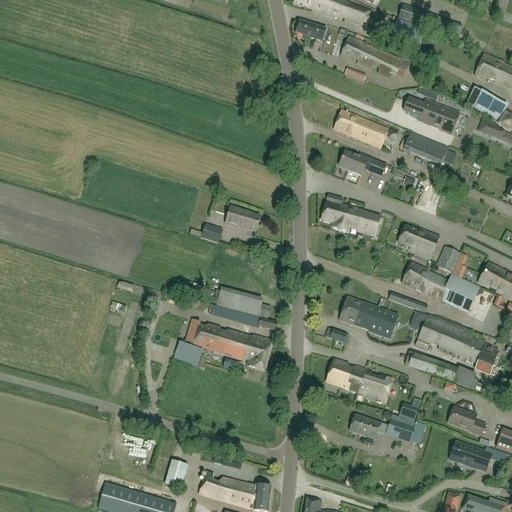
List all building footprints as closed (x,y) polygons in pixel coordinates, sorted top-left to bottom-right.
[(367,25),(371,12),(350,5),(339,0),(294,0),(293,4),(298,6),(333,19),(335,16),(366,28),(367,25)] [(451,23),(403,6),(398,20),(447,37),(451,23)] [(420,46),(426,32),(426,30),(397,20),(391,36),(420,46)] [(322,43),(326,30),(299,21),(295,34),(303,37),(322,43)] [(447,39),(458,42),(462,30),(451,27),(447,39)] [(409,65),(402,62),(361,43),(363,38),(356,35),(354,40),(349,38),(339,58),(350,63),(352,58),(359,61),(357,65),(371,71),(373,66),(379,69),(377,74),(388,78),(390,73),(396,76),(396,77),(403,80),(409,65)] [(503,64),(484,55),(474,77),(486,82),(488,79),(495,81),(494,84),(511,91),(511,68),(509,67),(510,65),(504,62),(503,64)] [(327,77),(329,69),(305,65),(304,73),(327,77)] [(506,109),(474,91),(466,105),(498,123),(504,114),(506,109)] [(429,92),(426,99),(435,102),(438,96),(429,92)] [(433,128),(441,107),(425,101),(423,105),(409,99),(403,113),(426,122),(424,125),(433,128)] [(441,107),(433,128),(439,130),(439,129),(442,131),(442,132),(451,136),(459,115),(441,107)] [(389,131),(341,111),(334,130),(381,150),(389,131)] [(500,128),(497,127),(482,121),(478,132),(503,143),(507,133),(504,132),(504,131),(499,129),(500,128)] [(441,166),(448,149),(410,134),(403,150),(441,166)] [(359,158),(345,152),(338,167),(361,176),(363,171),(381,178),(386,167),(360,156),(359,158)] [(429,186),(422,210),(428,211),(435,188),(429,186)] [(327,196),(321,221),(333,224),(332,228),(348,233),(350,226),(359,228),(357,233),(375,238),(380,218),(362,213),(362,211),(341,206),(342,200),(327,196)] [(256,233),(260,218),(252,215),(252,214),(230,208),(225,225),(242,230),(243,229),(256,233)] [(219,245),(223,231),(205,225),(201,240),(219,245)] [(417,232),(405,227),(398,243),(410,248),(409,250),(430,259),(439,238),(418,229),(417,232)] [(201,240),(203,234),(191,230),(189,236),(201,240)] [(456,265),(460,255),(445,248),(436,268),(452,275),(456,265)] [(428,271),(411,263),(402,284),(415,291),(416,290),(440,302),(468,314),(479,288),(461,280),(452,276),(450,281),(429,271),(428,271)] [(511,302),(511,275),(506,273),(504,272),(488,264),(478,283),(489,290),(490,288),(497,291),(496,295),(511,303),(511,302)] [(456,265),(452,275),(451,276),(452,276),(461,280),(465,269),(463,268),(456,265)] [(424,314),(425,314),(427,307),(391,293),(388,300),(424,314)] [(377,309),(347,298),(339,322),(353,327),(354,326),(361,329),(360,330),(368,332),(377,309)] [(111,305),(109,313),(122,315),(123,308),(111,305)] [(390,340),(398,317),(377,309),(368,332),(390,340)] [(259,328),(261,320),(235,314),(233,323),(259,330),(259,328)] [(485,346),(485,344),(481,342),(483,338),(472,334),(473,332),(423,314),(419,323),(424,325),(418,341),(431,347),(433,345),(439,347),(438,351),(465,363),(466,361),(476,365),(474,371),(490,376),(498,353),(492,350),(493,349),(485,346)] [(261,320),(259,328),(275,332),(277,324),(261,320)] [(192,321),(185,343),(201,347),(202,345),(214,349),(213,352),(214,353),(220,331),(220,329),(207,325),(206,328),(199,326),(200,323),(192,321)] [(312,343),(321,344),(323,328),(313,327),(312,343)] [(328,329),(325,338),(346,345),(349,336),(328,329)] [(128,331),(126,341),(137,343),(139,333),(128,331)] [(227,333),(220,331),(214,353),(243,361),(244,360),(248,361),(247,366),(263,371),(271,342),(255,337),(254,339),(227,331),(227,333)] [(197,367),(203,351),(179,343),(173,359),(197,367)] [(368,354),(399,364),(402,354),(371,344),(368,354)] [(409,354),(405,367),(453,383),(453,384),(474,393),(475,390),(479,392),(482,386),(477,384),(478,382),(474,381),(476,376),(458,368),(457,370),(409,354)] [(226,360),(223,369),(240,374),(242,365),(226,360)] [(354,370),(348,368),(349,365),(333,360),(326,383),(357,394),(364,371),(354,368),(354,370)] [(372,373),(364,371),(357,394),(366,397),(367,394),(377,397),(376,400),(385,403),(392,380),(379,376),(378,378),(372,376),(372,373)] [(418,411),(409,408),(406,415),(402,414),(401,418),(414,423),(418,411)] [(481,437),(486,426),(474,422),(476,417),(454,408),(448,424),(469,432),(469,433),(481,437)] [(375,441),(380,425),(355,416),(349,432),(375,441)] [(410,441),(414,428),(392,421),(387,433),(410,441)] [(511,455),(511,433),(502,430),(495,450),(511,455)] [(491,443),(480,440),(478,444),(489,448),(491,443)] [(456,443),(450,461),(476,470),(485,473),(487,469),(492,456),(456,443)] [(128,451),(151,458),(153,453),(129,446),(128,451)] [(240,471),(243,461),(222,457),(221,466),(240,471)] [(180,490),(188,467),(172,461),(164,485),(180,490)] [(213,475),(206,473),(200,493),(199,496),(250,509),(250,510),(253,511),(254,511),(268,511),(271,489),(256,487),(222,478),(219,483),(213,481),(213,475)] [(347,479),(344,486),(350,488),(353,481),(347,479)] [(174,511),(176,505),(105,484),(98,510),(104,511),(174,511)] [(457,511),(458,511),(456,510),(459,498),(448,495),(444,511),(457,511)] [(509,511),(510,510),(467,496),(463,509),(470,511),(509,511)] [(306,500),(304,511),(327,511),(326,511),(325,511),(319,511),(322,503),(306,500)]
